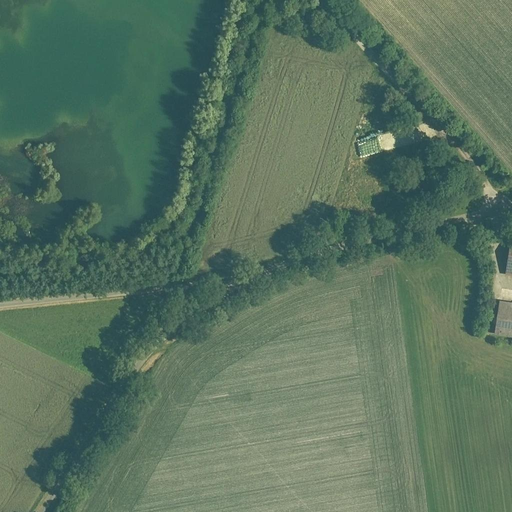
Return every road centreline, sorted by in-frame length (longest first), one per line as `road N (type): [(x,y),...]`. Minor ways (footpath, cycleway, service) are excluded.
road 1 (residential): [(511,195),(287,247),(203,290)]
road 2 (residential): [(203,290),(155,338),(39,511)]
road 3 (track): [(326,0),(483,177),(486,201)]
road 4 (residential): [(0,311),(203,290)]
